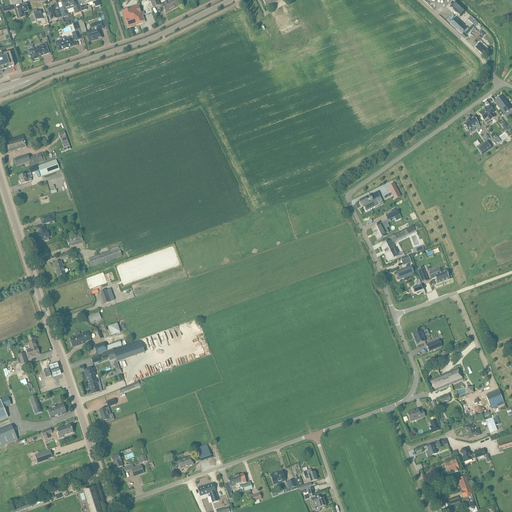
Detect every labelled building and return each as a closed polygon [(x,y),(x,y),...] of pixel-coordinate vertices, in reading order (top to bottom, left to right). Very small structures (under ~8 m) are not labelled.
[(70,10),(67,0),(66,1),(65,0),(63,0),(62,1),(63,1),(61,2),(63,8),(60,9),(63,18),(69,16),(68,11),(70,10)] [(67,0),(70,10),(73,9),(75,14),(81,12),(79,3),(75,4),(74,0),(67,0)] [(81,0),(82,2),(79,3),(81,12),(87,10),(86,7),(87,7),(86,4),(89,4),(88,0),(81,0)] [(177,0),(164,0),(165,0),(165,2),(162,4),(164,9),(163,9),(164,10),(166,13),(170,11),(170,10),(174,8),(174,9),(180,6),(177,0)] [(317,0),(293,0),(292,0),(301,19),(321,9),(317,0)] [(453,4),(450,8),(453,11),(453,12),(456,14),(457,14),(458,15),(460,17),(465,12),(459,7),(455,3),(453,4)] [(143,17),(139,5),(122,11),(127,28),(143,23),(141,17),(143,17)] [(287,5),(275,10),(280,22),(292,17),(287,5)] [(27,8),(26,6),(17,9),(14,10),(18,20),(25,17),(24,14),(28,12),(27,10),(28,10),(27,7),(27,8)] [(61,17),(59,10),(55,11),(54,7),(51,8),(48,8),(48,9),(47,10),(50,17),(49,17),(50,21),(51,20),(51,21),(54,20),(54,21),(58,20),(57,19),(58,19),(58,18),(61,17)] [(43,19),(41,13),(39,13),(38,12),(33,14),(34,17),(30,18),(32,24),(36,22),(41,20),(42,24),(46,23),(44,19),(43,19)] [(455,18),(452,22),(457,27),(456,29),(461,35),(467,29),(455,18)] [(62,41),(56,43),(58,51),(64,49),(64,50),(69,49),(69,48),(74,46),(73,41),(75,40),(75,41),(81,39),(79,35),(82,34),(78,22),(75,23),(77,27),(74,28),(75,32),(72,33),(74,38),(72,38),(66,40),(66,39),(65,38),(64,37),(63,38),(62,38),(61,39),(61,40),(62,41)] [(104,29),(102,22),(90,26),(92,31),(86,33),(89,42),(94,40),(94,39),(100,37),(98,31),(104,29)] [(488,46),(490,43),(482,37),(480,40),(488,46)] [(26,48),(27,53),(29,52),(29,53),(28,54),(29,56),(30,57),(31,59),(32,59),(33,60),(39,58),(38,56),(42,55),(42,56),(49,54),(46,45),(45,45),(45,44),(40,46),(40,47),(33,49),(32,46),(26,48)] [(486,51),(479,44),(475,47),(483,54),(486,51)] [(10,53),(0,55),(0,68),(1,71),(15,66),(10,53)] [(497,99),(494,101),(504,115),(504,114),(511,109),(502,96),(499,98),(497,99)] [(489,106),(479,114),(483,120),(487,118),(490,121),(495,118),(493,114),(494,113),(489,106)] [(474,117),(470,119),(466,121),(467,122),(463,124),(465,128),(467,131),(467,130),(468,131),(475,126),(477,129),(480,127),(478,124),(478,123),(474,117)] [(65,134),(59,136),(64,150),(61,151),(62,154),(71,151),(65,134)] [(26,148),(24,137),(6,141),(8,152),(26,148)] [(491,148),(487,142),(477,149),(482,155),(491,148)] [(46,161),(43,153),(29,158),(28,155),(14,159),(16,166),(30,162),(31,166),(46,161)] [(56,160),(38,167),(41,176),(59,170),(56,160)] [(20,177),(22,184),(28,182),(32,181),(31,178),(32,178),(31,173),(26,175),(20,177)] [(398,193),(394,184),(388,187),(393,196),(398,193)] [(363,206),(364,207),(363,207),(366,212),(380,205),(376,199),(380,197),(378,192),(370,196),(359,201),(362,206),(363,206)] [(397,210),(385,216),(388,220),(399,215),(397,210)] [(54,221),(52,214),(40,218),(42,225),(54,221)] [(385,222),(372,228),(378,240),(385,236),(382,229),(387,226),(385,222)] [(45,232),(43,226),(37,228),(39,234),(38,234),(38,236),(39,241),(43,239),(44,242),(49,240),(48,238),(49,237),(47,231),(45,232)] [(68,246),(83,242),(81,234),(66,238),(68,246)] [(389,242),(381,246),(383,251),(384,250),(389,260),(398,256),(391,243),(396,241),(394,235),(388,238),(389,242)] [(88,260),(91,267),(122,256),(121,252),(124,251),(123,248),(88,260)] [(54,267),(58,277),(65,274),(68,273),(68,272),(67,270),(66,269),(64,270),(61,261),(55,263),(56,266),(54,267)] [(411,266),(396,272),(399,280),(414,274),(411,266)] [(423,268),(417,270),(422,283),(428,281),(423,268)] [(433,272),(429,274),(431,279),(435,278),(437,284),(449,279),(449,280),(449,279),(446,271),(434,275),(433,272)] [(417,286),(412,288),(414,292),(423,289),(419,280),(415,281),(417,286)] [(106,290),(99,293),(103,304),(110,302),(113,301),(111,295),(109,290),(106,290)] [(95,322),(95,321),(101,320),(100,313),(88,315),(90,324),(95,322)] [(108,326),(110,335),(120,333),(118,324),(108,326)] [(420,331),(412,334),(414,338),(413,338),(413,339),(414,339),(414,340),(414,341),(415,341),(416,345),(425,342),(421,333),(425,331),(424,327),(419,329),(420,331)] [(75,337),(70,339),(71,343),(73,348),(85,344),(84,343),(85,342),(91,340),(88,332),(85,333),(81,335),(80,335),(79,333),(74,334),(75,337)] [(439,340),(426,345),(429,352),(442,347),(439,340)] [(37,347),(35,341),(28,344),(30,349),(27,350),(29,358),(39,354),(37,347)] [(97,354),(107,350),(105,342),(94,346),(97,354)] [(132,344),(113,351),(116,359),(117,361),(117,362),(136,356),(132,344)] [(99,355),(91,358),(93,364),(101,361),(101,360),(109,357),(110,361),(116,359),(113,351),(113,350),(99,355)] [(24,359),(22,353),(18,355),(21,364),(27,363),(26,359),(24,359)] [(58,364),(49,365),(52,378),(60,376),(58,364)] [(87,381),(96,378),(95,375),(96,375),(94,368),(84,371),(87,381)] [(462,380),(457,369),(430,381),(434,391),(462,380)] [(91,395),(100,392),(96,378),(87,381),(91,395)] [(143,384),(142,380),(119,390),(121,394),(143,384)] [(486,397),(491,409),(504,404),(499,392),(486,397)] [(40,407),(36,395),(30,398),(34,409),(40,407)] [(0,421),(8,418),(0,400),(0,399),(0,421)] [(66,413),(63,404),(47,410),(51,419),(66,413)] [(106,409),(99,411),(102,422),(103,422),(104,423),(110,421),(108,416),(111,415),(108,408),(106,409)] [(419,412),(418,409),(407,413),(410,421),(417,418),(418,419),(425,417),(423,411),(419,412)] [(499,425),(496,417),(485,421),(490,433),(497,430),(495,426),(499,425)] [(439,430),(437,424),(430,427),(432,433),(439,430)] [(0,447),(18,440),(11,425),(0,430),(0,447)] [(56,430),(55,430),(56,434),(57,433),(59,439),(64,437),(63,436),(73,433),(71,425),(63,428),(63,427),(56,430)] [(474,433),(471,425),(465,427),(469,439),(480,435),(478,431),(474,433)] [(50,428),(41,432),(43,437),(52,433),(50,428)] [(446,440),(445,440),(437,443),(436,442),(426,446),(428,452),(426,452),(428,457),(437,453),(436,450),(443,447),(443,446),(447,444),(446,440)] [(199,463),(211,458),(207,445),(194,449),(199,463)] [(485,454),(483,450),(468,455),(465,446),(459,449),(464,462),(475,458),(485,454)] [(50,450),(35,456),(38,464),(50,460),(50,459),(53,458),(50,450)] [(121,462),(118,455),(111,458),(114,465),(116,469),(123,467),(121,462)] [(193,465),(190,457),(176,462),(178,468),(180,467),(180,469),(193,465)] [(458,469),(455,461),(446,464),(449,472),(453,471),(454,474),(458,472),(457,469),(458,469)] [(144,473),(141,466),(131,469),(134,477),(144,473)] [(293,467),(291,467),(295,479),(296,479),(300,491),(305,490),(312,487),(310,483),(303,486),(300,478),(297,479),(293,467)] [(311,482),(317,480),(314,472),(312,473),(311,470),(303,472),(306,480),(310,479),(311,482)] [(285,480),(282,472),(271,475),(274,484),(285,480)] [(250,490),(252,489),(250,482),(246,483),(243,474),(239,475),(243,487),(247,485),(249,490),(250,490)] [(251,493),(250,490),(249,490),(247,485),(243,487),(239,475),(228,479),(230,486),(235,484),(236,489),(241,487),(243,492),(244,492),(245,495),(251,493)] [(469,488),(465,477),(460,479),(462,486),(461,487),(462,491),(469,488)] [(278,495),(298,489),(295,480),(286,483),(288,488),(277,492),(278,495)] [(213,503),(218,501),(215,491),(213,484),(206,486),(206,487),(198,490),(200,496),(210,493),(213,503)] [(102,511),(95,486),(82,490),(84,494),(81,495),(80,496),(82,501),(83,502),(86,501),(89,511),(102,511)] [(307,490),(310,498),(313,506),(319,505),(320,508),(321,508),(322,509),(324,508),(324,507),(326,506),(323,498),(321,499),(319,496),(315,497),(312,488),(307,490)] [(254,502),(261,499),(259,494),(252,496),(254,502)] [(448,510),(459,508),(457,498),(447,500),(448,510)] [(462,500),(465,509),(470,507),(468,499),(462,500)] [(11,511),(16,511),(35,505),(34,502),(11,511)]
